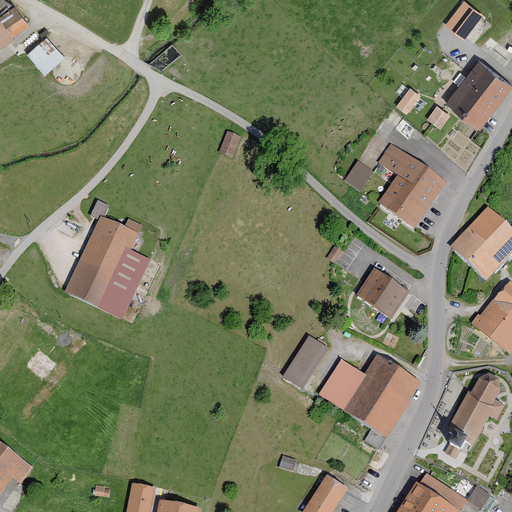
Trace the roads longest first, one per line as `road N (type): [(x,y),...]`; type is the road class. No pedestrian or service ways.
road 1 (residential): [(164,82),(242,123),(386,244),(440,270)]
road 2 (residential): [(0,277),(106,169),(164,82)]
road 3 (residential): [(377,511),(434,382),(440,270)]
road 4 (residential): [(440,270),(448,234),(511,116)]
